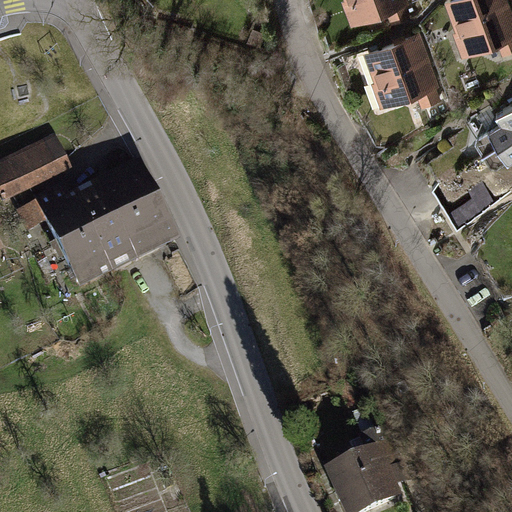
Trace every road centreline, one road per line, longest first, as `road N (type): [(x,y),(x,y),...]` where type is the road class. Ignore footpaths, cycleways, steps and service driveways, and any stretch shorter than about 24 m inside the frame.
road 1 (tertiary): [(79,0),(209,250),(305,511)]
road 2 (residential): [(511,402),(325,105),(289,0)]
